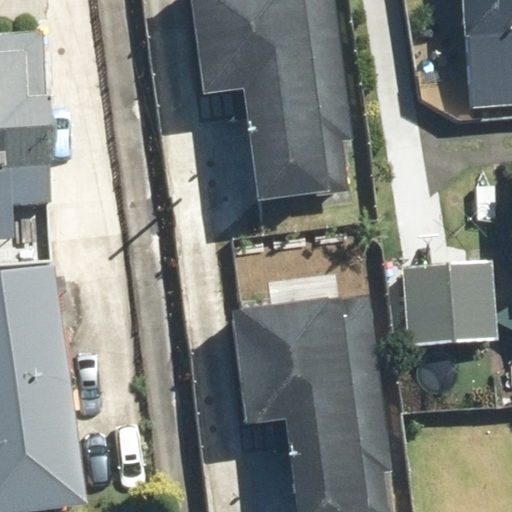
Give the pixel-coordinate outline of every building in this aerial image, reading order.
[(254,201),(348,188),(322,0),(189,0),(202,92),(239,87),(254,201)] [(511,0),(455,0),(458,42),(465,42),(468,111),(511,108),(511,0)] [(5,209),(41,208),(36,34),(0,34),(0,242),(6,242),(5,209)] [(493,344),(488,261),(398,266),(403,349),(493,344)] [(0,511),(61,511),(80,510),(48,268),(0,274),(0,511)] [(298,511),(393,511),(363,286),(233,304),(249,420),(285,415),(298,511)] [(511,500),(511,439),(444,444),(448,505),(511,500)]
